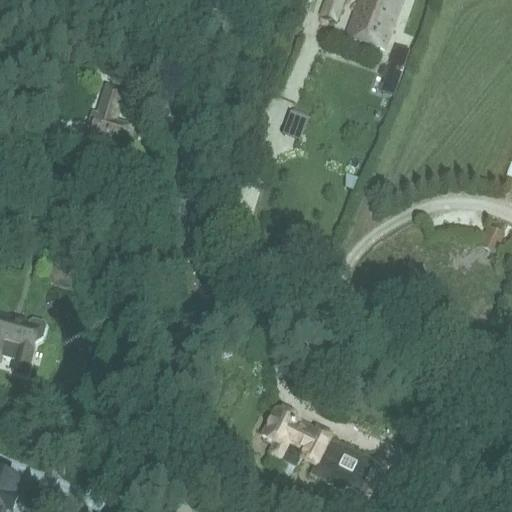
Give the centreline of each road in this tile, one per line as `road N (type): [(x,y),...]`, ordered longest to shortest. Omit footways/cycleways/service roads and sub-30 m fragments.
road 1 (residential): [(511,408),(217,260)]
road 2 (residential): [(109,511),(217,260)]
road 3 (residential): [(181,245),(220,0)]
road 4 (residential): [(181,245),(0,188)]
